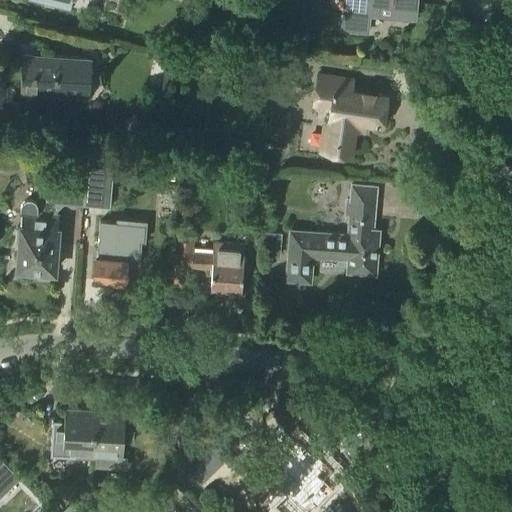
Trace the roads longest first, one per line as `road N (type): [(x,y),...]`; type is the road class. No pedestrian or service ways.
road 1 (residential): [(487,377),(61,345),(0,348)]
road 2 (tertiary): [(487,377),(511,53)]
road 3 (tertiary): [(456,511),(476,463),(487,377)]
